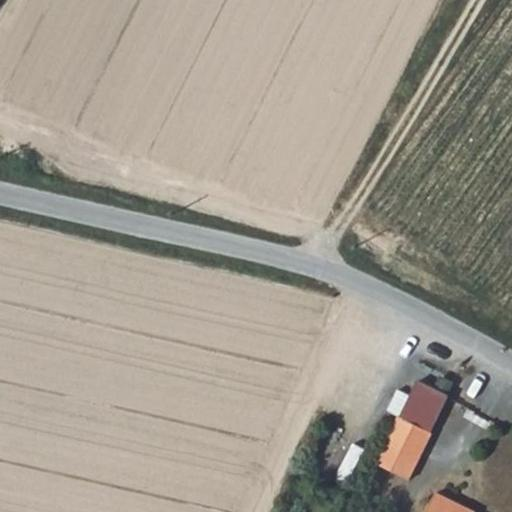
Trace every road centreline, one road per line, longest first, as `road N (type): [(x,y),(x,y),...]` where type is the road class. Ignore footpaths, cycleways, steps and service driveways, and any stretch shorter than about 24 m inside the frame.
road 1 (track): [(478,0),(364,207),(328,229),(324,277),(339,309),(254,511)]
road 2 (unclassified): [(0,196),(263,257),(363,290),(511,368)]
